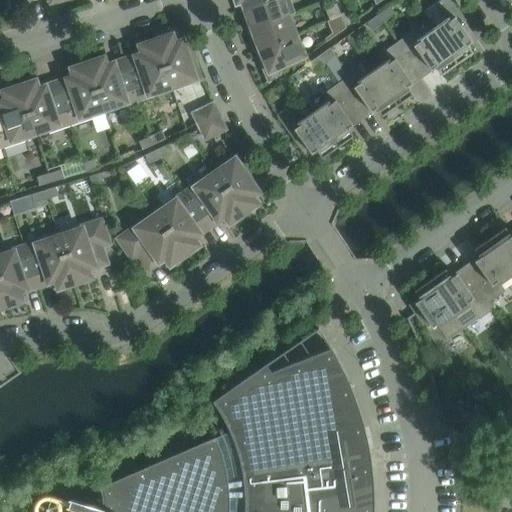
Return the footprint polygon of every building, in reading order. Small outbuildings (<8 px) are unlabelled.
[(287,16),(281,0),(267,0),(244,8),(247,18),(243,20),(247,30),(287,16)] [(472,31),(450,0),(440,0),(436,3),(446,18),(431,28),(456,64),(472,53),(466,45),(471,41),(467,35),(472,31)] [(340,15),(336,4),(324,8),(329,20),(340,15)] [(383,22),(394,14),(389,6),(377,14),(383,22)] [(371,30),(383,22),(377,14),(366,22),(371,30)] [(345,27),(340,15),(329,20),(334,32),(345,27)] [(295,36),(287,16),(247,30),(251,41),(255,40),(259,50),(295,36)] [(456,64),(431,28),(417,38),(412,31),(397,42),(422,78),(436,68),(441,74),(456,64)] [(200,80),(192,58),(188,60),(181,40),(179,41),(176,33),(167,36),(167,34),(165,35),(165,36),(155,40),(171,87),(184,82),(185,85),(197,80),(198,81),(200,80)] [(304,56),(299,43),(298,43),(295,36),(259,50),(263,60),(260,62),(268,80),(264,82),(265,84),(280,73),(280,72),(279,73),(277,68),(302,57),(304,56)] [(171,87),(155,40),(145,43),(145,42),(143,43),(143,44),(135,47),(137,55),(124,60),(138,101),(159,94),(158,91),(171,87)] [(422,78),(397,42),(381,53),(386,60),(372,70),(396,105),(412,94),(407,88),(422,78)] [(323,64),(335,56),(329,48),(318,56),(323,64)] [(138,101),(124,60),(110,64),(108,56),(99,59),(99,57),(97,58),(97,59),(87,63),(103,110),(116,105),(117,108),(138,101)] [(312,72),(323,64),(318,56),(306,64),(312,72)] [(103,110),(87,63),(77,66),(76,65),(74,66),(75,67),(66,70),(69,78),(56,83),(70,124),(90,117),(90,114),(103,110)] [(396,105),(372,70),(357,80),(352,73),(337,84),(362,119),(376,110),(381,116),(396,105)] [(70,124),(56,83),(42,87),(39,79),(31,82),(31,80),(29,81),(29,82),(19,86),(35,133),(48,128),(49,131),(70,124)] [(362,119),(337,84),(322,94),(327,101),(312,112),(337,147),(352,136),(348,129),(362,119)] [(35,133),(19,86),(9,89),(8,88),(6,89),(7,90),(0,92),(0,98),(1,101),(0,101),(0,142),(1,147),(22,140),(21,137),(35,133)] [(217,114),(213,104),(213,103),(192,113),(197,123),(217,114)] [(337,147),(312,112),(298,122),(287,107),(276,115),(301,151),(306,147),(311,153),(316,150),(321,158),(337,147)] [(225,129),(220,119),(200,129),(205,139),(225,129)] [(165,139),(161,131),(150,136),(153,144),(165,139)] [(142,149),(153,144),(150,136),(138,141),(142,149)] [(171,152),(167,144),(156,150),(160,158),(171,152)] [(148,163),(160,158),(156,150),(144,155),(148,163)] [(258,192),(246,175),(250,173),(236,154),(235,155),(235,156),(224,163),(226,165),(214,173),(243,214),(251,207),(252,208),(254,207),(253,206),(260,201),(256,194),(258,192)] [(98,167),(95,159),(83,162),(85,171),(98,167)] [(63,178),(60,169),(48,173),(51,182),(63,178)] [(104,181),(101,172),(89,176),(91,185),(104,181)] [(51,182),(48,173),(36,177),(39,185),(51,182)] [(243,214),(214,173),(203,181),(201,179),(183,191),(208,227),(220,219),(225,226),(232,221),(233,222),(235,221),(234,220),(243,214)] [(58,195),(55,187),(43,190),(46,199),(58,195)] [(46,199),(43,190),(31,194),(34,203),(46,199)] [(208,227),(183,191),(165,204),(167,206),(155,214),(184,255),(192,249),(193,250),(195,248),(194,247),(202,242),(196,235),(208,227)] [(184,255),(155,214),(144,222),(142,220),(119,237),(119,236),(117,237),(132,258),(138,254),(149,269),(161,260),(166,267),(173,262),(174,263),(176,262),(175,261),(184,255)] [(106,263),(100,246),(108,243),(99,219),(97,219),(97,220),(70,229),(71,231),(58,236),(74,283),(84,279),(85,281),(87,280),(86,279),(95,276),(92,268),(106,263)] [(511,232),(509,234),(505,227),(489,238),(511,271),(511,232)] [(74,283),(58,236),(45,240),(44,238),(23,245),(37,286),(51,282),(53,290),(62,287),(62,288),(64,287),(64,286),(74,283)] [(511,274),(511,271),(489,238),(473,249),(478,256),(464,266),(489,302),(504,291),(499,284),(511,274)] [(37,286),(23,245),(2,252),(3,254),(0,255),(0,288),(6,306),(16,302),(16,304),(18,303),(18,302),(27,299),(24,291),(37,286)] [(493,308),(489,302),(464,266),(450,276),(445,269),(429,280),(463,328),(493,308)] [(463,328),(429,280),(414,291),(419,299),(414,302),(419,308),(413,312),(438,348),(450,340),(448,338),(463,328)] [(373,511),(373,502),(373,495),(373,486),(372,479),(372,470),(371,462),(369,455),(368,447),(366,438),(365,432),(363,424),(361,417),(358,409),(356,401),(353,394),(350,386),(347,378),(343,371),(340,365),(336,357),(334,353),(329,345),(328,345),(329,348),(271,371),(266,365),(268,364),(267,362),(212,401),(216,407),(221,415),(225,423),(229,431),(195,446),(193,441),(188,443),(184,444),(179,446),(175,447),(166,453),(168,457),(98,488),(99,490),(105,487),(107,492),(107,495),(108,498),(108,500),(108,504),(108,506),(107,509),(106,511),(373,511)] [(462,400),(439,404),(438,404),(442,420),(483,422),(484,409),(464,406),(462,400)]
